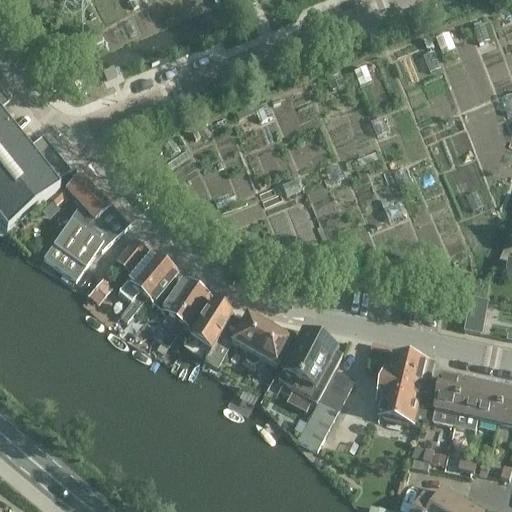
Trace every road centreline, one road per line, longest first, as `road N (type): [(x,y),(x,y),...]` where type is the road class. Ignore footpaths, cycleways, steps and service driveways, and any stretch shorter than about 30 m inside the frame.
road 1 (tertiary): [(492,357),(272,308),(219,288),(127,208),(67,130)]
road 2 (residential): [(67,130),(404,0)]
road 3 (primary): [(93,511),(0,434)]
